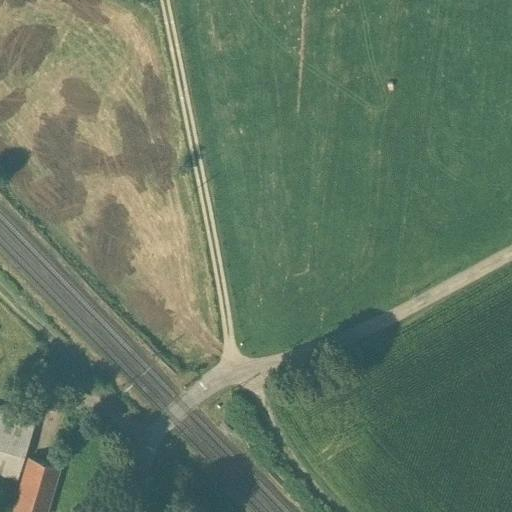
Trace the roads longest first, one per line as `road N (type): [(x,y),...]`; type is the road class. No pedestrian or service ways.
road 1 (track): [(161,0),(231,345),(288,456),(341,511)]
road 2 (residential): [(131,511),(153,435),(205,385),(368,330),(511,250)]
